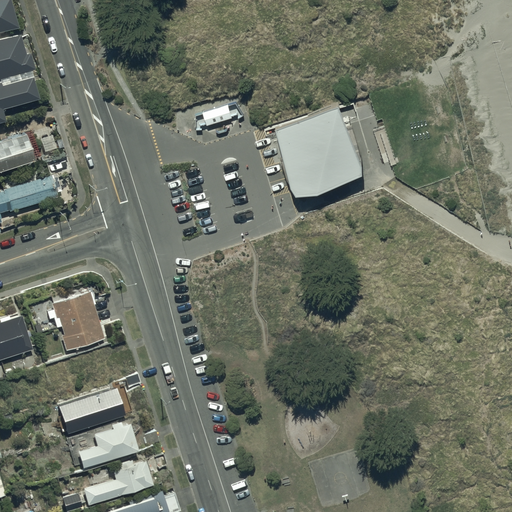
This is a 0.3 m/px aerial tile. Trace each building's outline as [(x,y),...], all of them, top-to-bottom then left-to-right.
[(0,0),(0,118),(2,118),(0,111),(0,105),(34,95),(28,73),(0,80),(0,74),(29,66),(24,49),(21,50),(15,32),(0,36),(0,29),(15,26),(7,0),(0,0)] [(338,105),(274,126),(296,191),(359,169),(338,105)] [(0,167),(30,157),(21,131),(0,138),(0,167)] [(0,210),(7,209),(7,210),(55,195),(49,174),(0,189),(0,210)] [(100,334),(85,288),(47,300),(49,306),(43,308),(45,316),(50,314),(53,324),(57,323),(60,331),(57,332),(61,346),(100,334)] [(0,355),(29,347),(25,334),(27,334),(25,327),(23,327),(18,311),(6,315),(5,312),(0,313),(0,355)] [(51,397),(61,426),(120,406),(110,377),(51,397)] [(132,445),(123,418),(115,421),(114,417),(105,420),(106,424),(87,430),(90,440),(71,446),(76,462),(132,445)] [(109,473),(77,484),(82,500),(146,480),(139,455),(127,459),(126,455),(111,459),(113,464),(106,466),(109,473)] [(158,494),(155,487),(93,510),(93,511),(170,511),(178,510),(171,491),(169,491),(168,489),(160,492),(161,493),(158,494)] [(75,502),(72,488),(56,493),(60,506),(75,502)]
